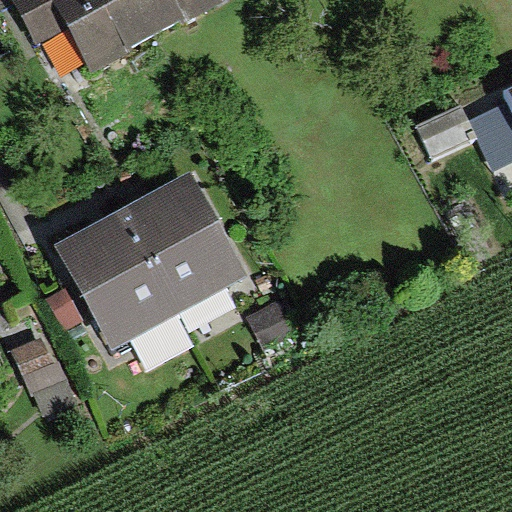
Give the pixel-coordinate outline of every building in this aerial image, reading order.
[(160,43),(136,0),(10,0),(37,48),(67,32),(93,80),(160,43)] [(136,0),(160,43),(224,9),(219,0),(136,0)] [(511,95),(503,100),(511,119),(511,95)] [(462,110),(416,131),(432,165),(478,143),(462,110)] [(249,287),(191,184),(57,258),(115,361),(249,287)] [(83,324),(65,291),(46,302),(63,335),(83,324)] [(286,300),(248,321),(264,351),(303,330),(286,300)] [(41,342),(11,356),(24,383),(54,369),(41,342)] [(54,369),(24,383),(42,423),(78,408),(60,367),(54,369)]
